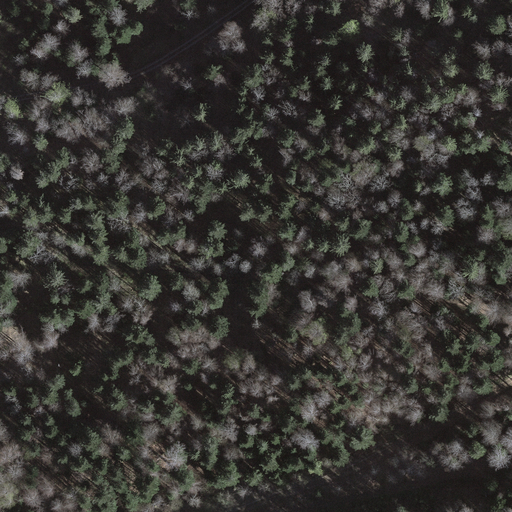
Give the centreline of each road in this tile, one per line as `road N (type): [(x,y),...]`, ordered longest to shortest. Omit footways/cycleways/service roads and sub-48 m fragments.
road 1 (track): [(248,511),(511,374)]
road 2 (track): [(250,0),(137,72),(0,101)]
road 3 (track): [(269,511),(511,464)]
